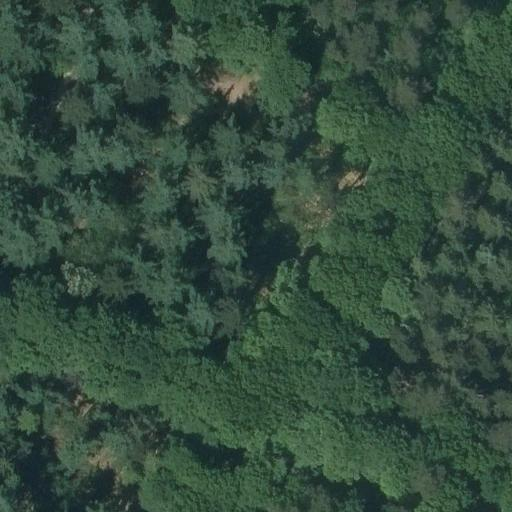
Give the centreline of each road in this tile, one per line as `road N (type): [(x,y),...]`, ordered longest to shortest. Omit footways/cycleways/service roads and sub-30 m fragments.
road 1 (track): [(192,511),(261,406),(413,240),(511,82)]
road 2 (track): [(511,481),(301,414),(0,340)]
road 3 (track): [(92,0),(0,248)]
